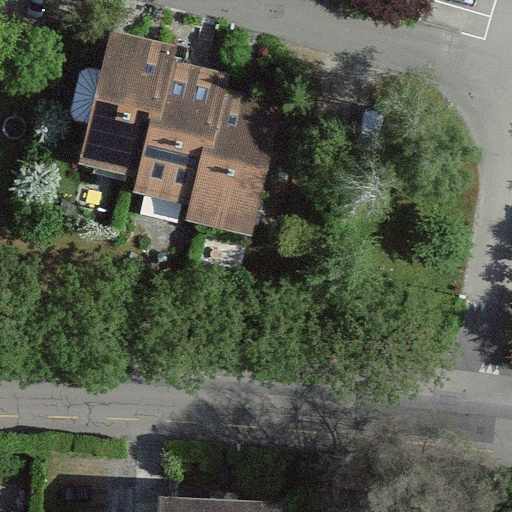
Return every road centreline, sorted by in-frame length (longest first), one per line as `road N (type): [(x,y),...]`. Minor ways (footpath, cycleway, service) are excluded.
road 1 (unclassified): [(0,399),(249,404),(469,428)]
road 2 (residential): [(239,0),(511,76)]
road 3 (residential): [(511,127),(473,391)]
